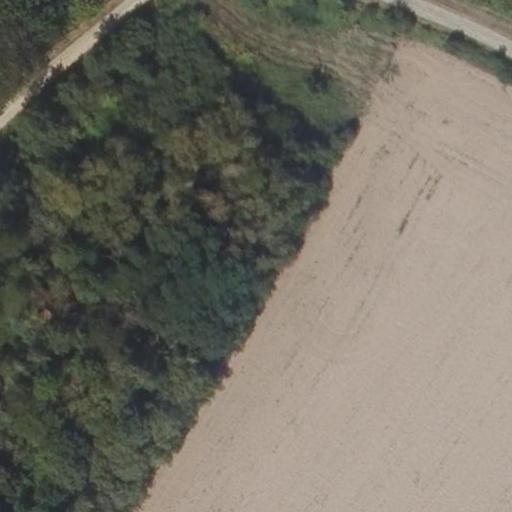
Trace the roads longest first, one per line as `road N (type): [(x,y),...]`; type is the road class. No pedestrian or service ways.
road 1 (track): [(0,123),(141,0)]
road 2 (track): [(371,0),(511,61)]
